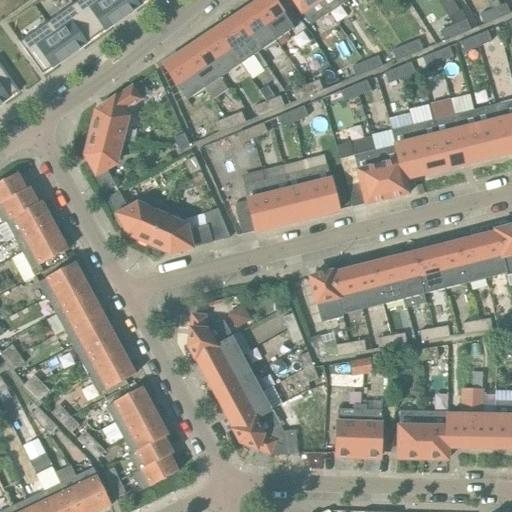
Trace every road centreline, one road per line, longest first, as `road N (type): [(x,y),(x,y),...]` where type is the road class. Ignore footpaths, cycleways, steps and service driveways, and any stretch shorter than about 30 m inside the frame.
road 1 (residential): [(135,287),(511,194)]
road 2 (residential): [(511,492),(224,483)]
road 3 (residential): [(224,483),(135,287)]
road 4 (residential): [(135,287),(41,110)]
road 5 (residential): [(41,110),(178,0)]
